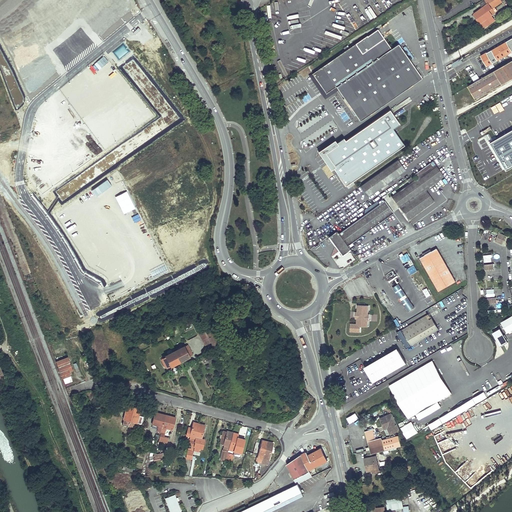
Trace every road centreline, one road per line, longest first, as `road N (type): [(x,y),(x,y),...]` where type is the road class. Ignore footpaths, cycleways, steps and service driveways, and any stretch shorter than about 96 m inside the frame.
road 1 (tertiary): [(240,275),(227,266),(219,242),(229,168),(224,139),(149,0)]
road 2 (residential): [(73,387),(109,383),(295,437)]
road 3 (unclassified): [(425,0),(469,194)]
road 4 (primary): [(249,0),(278,153)]
road 5 (tertiary): [(344,275),(463,210)]
road 6 (unclassified): [(473,216),(478,348)]
road 7 (residential): [(205,511),(262,482),(295,437)]
